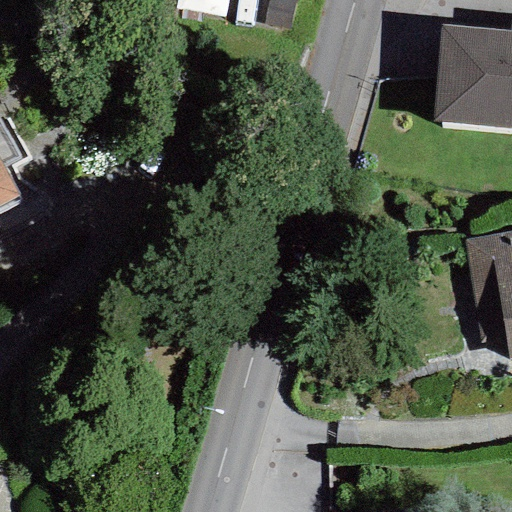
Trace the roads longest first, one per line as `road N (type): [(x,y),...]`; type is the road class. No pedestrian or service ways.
road 1 (tertiary): [(206,511),(354,0)]
road 2 (unknown): [(209,502),(418,511)]
